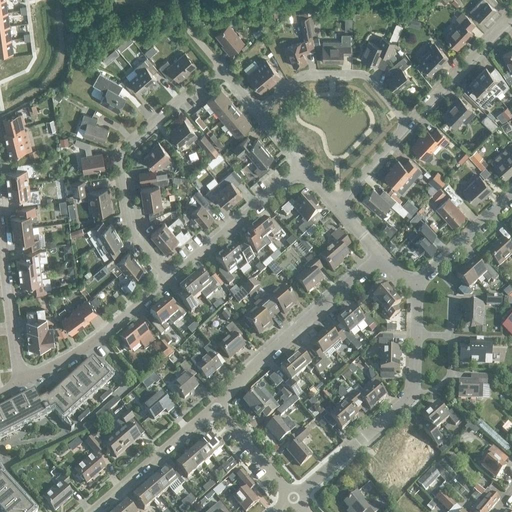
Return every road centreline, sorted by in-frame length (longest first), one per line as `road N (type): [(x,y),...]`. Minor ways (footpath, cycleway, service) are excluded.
road 1 (residential): [(169,278),(130,229),(119,155),(219,67)]
road 2 (residential): [(213,408),(380,257)]
road 3 (residential): [(407,124),(357,74),(301,76),(256,111)]
road 4 (residential): [(23,381),(87,345),(169,278)]
road 5 (residential): [(169,278),(303,165)]
road 6 (residential): [(292,498),(412,393)]
road 7 (residential): [(92,511),(213,408)]
road 8 (residential): [(407,124),(511,17)]
road 9 (residential): [(23,381),(0,242)]
road 10 (residential): [(412,286),(511,195)]
